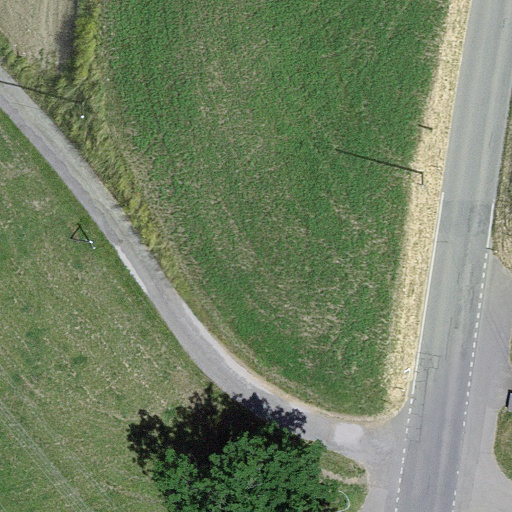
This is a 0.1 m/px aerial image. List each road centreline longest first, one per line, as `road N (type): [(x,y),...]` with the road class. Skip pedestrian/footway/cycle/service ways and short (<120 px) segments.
road 1 (unclassified): [(0,102),(133,262),(204,377),(418,445)]
road 2 (tertiary): [(418,445),(495,0)]
